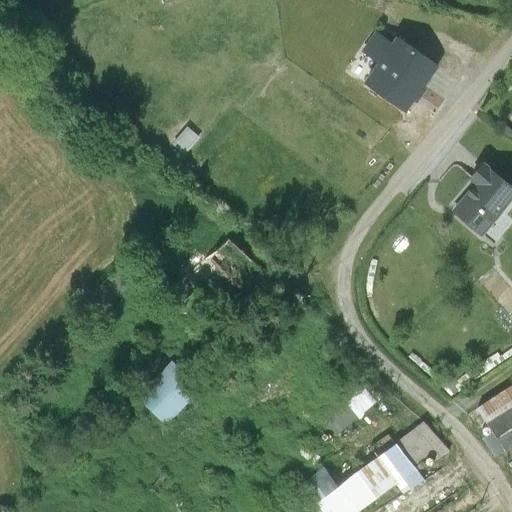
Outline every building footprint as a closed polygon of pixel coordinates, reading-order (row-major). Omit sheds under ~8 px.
[(439,87),(398,58),(365,102),(406,132),(439,87)] [(511,222),(511,199),(488,181),(448,230),(482,258),(511,222)] [(273,301),(228,259),(160,317),(180,342),(215,313),(243,338),(273,301)] [(129,304),(118,291),(90,315),(102,328),(129,304)] [(169,382),(133,419),(161,447),(198,410),(169,382)] [(343,454),(382,419),(365,401),(327,436),(343,454)] [(511,467),(511,405),(477,429),(506,471),(511,467)] [(392,511),(418,494),(396,465),(339,504),(325,485),(302,500),(310,511),(392,511)]
